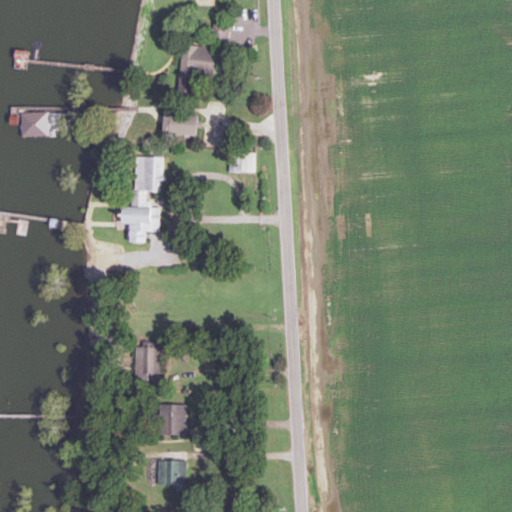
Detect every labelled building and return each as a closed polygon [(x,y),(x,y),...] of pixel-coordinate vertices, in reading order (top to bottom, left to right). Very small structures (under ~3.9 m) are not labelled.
[(178,92),(199,94),(201,75),(215,77),(218,48),(184,44),(178,92)] [(200,134),(201,114),(165,112),(164,132),(200,134)] [(242,170),(254,170),(254,153),(242,153),(242,170)] [(141,191),(165,191),(165,156),(141,156),(141,191)] [(196,317),(213,317),(213,278),(196,278),(196,317)] [(163,374),(163,342),(140,342),(140,374),(163,374)] [(162,404),(162,434),(187,434),(187,404),(162,404)] [(159,461),(159,487),(187,487),(187,461),(159,461)]
